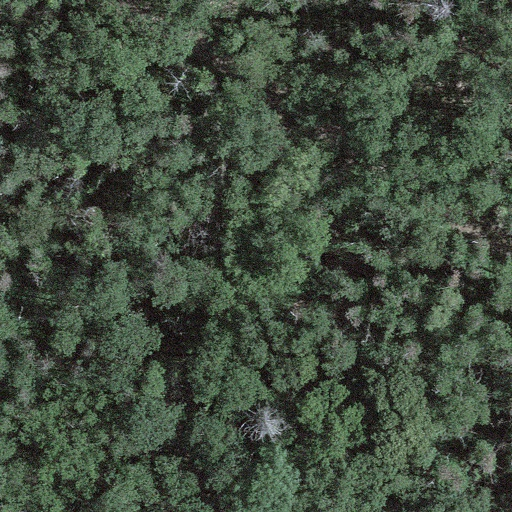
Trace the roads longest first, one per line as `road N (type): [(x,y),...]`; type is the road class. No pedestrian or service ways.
road 1 (track): [(117,0),(511,249)]
road 2 (track): [(307,121),(227,264),(203,329),(196,511)]
